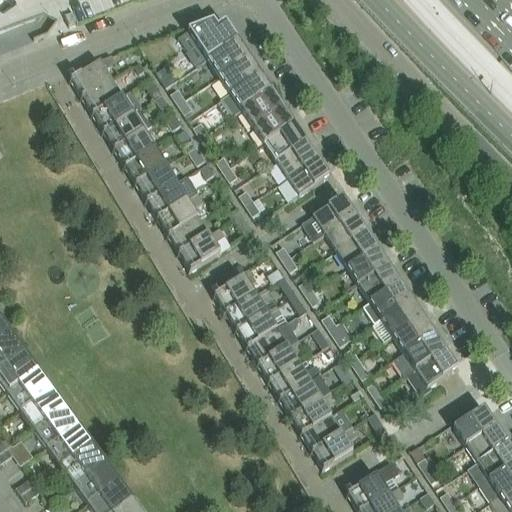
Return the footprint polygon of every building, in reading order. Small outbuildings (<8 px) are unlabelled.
[(0,0),(0,12),(25,3),(23,0),(0,0)] [(187,36),(205,64),(236,44),(225,27),(217,33),(212,26),(212,27),(188,36),(187,36)] [(205,64),(217,81),(247,61),(242,53),(238,42),(237,43),(236,44),(205,64)] [(248,60),(247,61),(217,81),(228,98),(258,78),(253,70),(249,59),(248,60)] [(79,104),(110,84),(104,75),(114,69),(111,62),(99,67),(99,66),(67,86),(68,87),(71,86),(81,102),(78,104),(79,104)] [(133,71),(138,79),(144,75),(139,67),(133,71)] [(163,74),(155,79),(165,93),(172,88),(163,74)] [(228,98),(240,115),(270,95),(264,87),(261,76),(259,77),(260,77),(258,78),(228,98)] [(121,102),(110,84),(79,104),(79,105),(81,103),(92,119),(89,121),(121,102)] [(167,110),(155,90),(148,95),(161,114),(167,110)] [(240,115),(251,132),(262,149),(292,129),(287,121),(283,110),(282,110),(282,111),(281,112),(276,104),(272,93),(271,93),(271,94),(270,95),(240,115)] [(177,95),(169,100),(183,120),(191,115),(177,95)] [(100,138),(100,139),(132,119),(121,102),(89,121),(90,122),(92,121),(102,137),(100,138)] [(111,156),(143,136),(150,131),(143,125),(137,116),(132,119),(100,139),(101,139),(103,138),(113,154),(111,156)] [(180,129),(173,118),(164,124),(171,135),(180,129)] [(274,166),(304,146),(298,138),(295,127),(294,127),(294,128),(292,129),(262,149),(274,166)] [(200,129),(192,134),(206,154),(214,149),(200,129)] [(191,146),(183,135),(175,141),(182,152),(191,146)] [(143,136),(111,156),(111,157),(114,155),(124,171),(122,173),(154,154),(143,136)] [(285,183),(315,163),(310,154),(306,144),(305,144),(305,145),(304,146),(274,166),(285,183)] [(204,165),(195,153),(187,158),(196,171),(204,165)] [(132,190),(133,191),(164,171),(154,154),(122,173),(122,174),(125,172),(135,189),(132,190)] [(298,202),(328,182),(321,171),(318,161),(316,161),(316,162),(315,163),(285,183),(298,202)] [(222,162),(215,168),(229,188),(236,183),(222,162)] [(214,178),(207,169),(199,174),(206,184),(214,178)] [(164,171),(133,191),(135,190),(146,206),(143,208),(144,208),(175,188),(164,171)] [(154,225),(186,206),(175,188),(144,208),(144,209),(146,207),(156,223),(154,225)] [(245,197),(238,202),(251,222),(259,217),(245,197)] [(165,242),(165,243),(197,223),(191,214),(202,207),(197,199),(186,206),(154,225),(155,226),(157,224),(167,241),(165,242)] [(322,239),(353,219),(342,202),(311,222),(322,239)] [(240,220),(236,213),(227,219),(231,226),(234,224),(240,220)] [(322,239),(334,256),(364,236),(359,227),(355,217),(354,217),(354,218),(353,219),(322,239)] [(240,220),(234,224),(244,240),(250,236),(240,220)] [(197,223),(165,243),(168,242),(178,258),(176,259),(176,260),(208,240),(197,223)] [(187,278),(207,266),(219,258),(213,249),(224,242),(219,234),(208,240),(176,260),(176,261),(179,259),(189,275),(186,277),(187,278)] [(365,235),(364,236),(334,256),(345,273),(375,253),(370,244),(366,234),(365,234),(365,235)] [(345,273),(357,290),(387,270),(381,261),(378,251),(376,251),(377,252),(375,253),(345,273)] [(283,252),(275,257),(289,278),(296,273),(283,252)] [(388,269),(387,270),(357,290),(368,307),(398,286),(393,278),(389,268),(388,268),(388,269)] [(222,320),(254,300),(248,291),(255,286),(248,274),(239,280),(242,283),(211,302),(212,303),(214,302),(224,318),(222,320)] [(277,274),(266,282),(271,290),(282,282),(277,274)] [(283,282),(276,287),(287,303),(295,298),(283,282)] [(368,307),(379,324),(409,303),(404,295),(400,285),(399,285),(399,286),(398,286),(368,307)] [(305,286),(298,291),(311,312),(319,307),(305,286)] [(254,300),(222,320),(223,321),(225,319),(235,335),(233,337),(265,317),(259,309),(270,302),(265,294),(254,300)] [(295,298),(287,303),(299,321),(307,316),(295,298)] [(409,303),(379,324),(391,341),(421,320),(415,312),(412,302),(410,302),(411,303),(409,303)] [(244,355),(276,335),(270,326),(281,320),(276,311),(265,318),(265,317),(233,337),(233,338),(236,336),(246,353),(244,354),(244,355)] [(391,341),(402,357),(432,337),(427,329),(423,319),(422,319),(422,320),(421,320),(391,341)] [(328,321),(321,325),(328,335),(335,331),(328,321)] [(295,323),(287,328),(292,337),(295,335),(298,326),(295,323)] [(0,344),(9,337),(0,324),(0,344)] [(335,331),(328,335),(339,352),(352,344),(340,327),(335,331)] [(276,335),(244,355),(247,354),(257,370),(254,371),(255,372),(286,352),(281,344),(292,337),(287,328),(276,335)] [(311,338),(321,354),(328,350),(318,333),(311,338)] [(433,336),(432,337),(402,357),(404,361),(396,367),(404,380),(443,354),(438,346),(434,336),(433,336)] [(0,344),(0,372),(23,356),(9,337),(0,344)] [(292,361),(286,352),(255,372),(255,373),(258,371),(268,387),(265,389),(266,389),(297,370),(292,361)] [(419,398),(456,373),(449,363),(446,352),(444,353),(445,353),(443,354),(404,380),(406,383),(408,382),(419,398)] [(351,354),(344,359),(350,369),(358,364),(351,354)] [(23,356),(0,372),(0,389),(6,398),(37,375),(23,356)] [(368,380),(358,364),(350,369),(361,385),(368,380)] [(276,407),(308,387),(297,370),(266,389),(266,390),(268,388),(278,405),(276,406),(276,407)] [(6,398),(19,416),(50,393),(37,375),(6,398)] [(319,380),(308,387),(276,407),(277,407),(279,406),(289,422),(287,423),(287,424),(319,404),(330,397),(319,380)] [(373,388),(366,393),(379,413),(387,408),(373,388)] [(50,393),(19,416),(32,434),(63,412),(50,393)] [(362,400),(358,395),(349,401),(353,406),(362,400)] [(330,397),(319,404),(287,424),(288,424),(290,423),(300,439),(298,441),(330,422),(324,413),(335,406),(330,397)] [(32,434),(46,453),(77,430),(63,412),(32,434)] [(464,450),(494,430),(483,413),(453,433),(464,450)] [(308,458),(309,459),(341,439),(330,422),(298,441),(298,442),(301,440),(311,456),(308,458)] [(464,450),(475,467),(505,447),(500,439),(496,428),(495,428),(495,429),(494,430),(464,450)] [(378,438),(384,435),(380,429),(375,432),(378,438)] [(77,430),(46,453),(59,471),(90,448),(77,430)] [(351,432),(341,439),(309,459),(312,458),(322,474),(319,475),(320,477),(352,457),(346,447),(357,441),(351,432)] [(466,473),(477,490),(511,466),(511,456),(511,455),(507,445),(506,445),(506,446),(505,447),(475,467),(466,473)] [(0,468),(11,460),(2,447),(0,448),(0,468)] [(59,471),(73,490),(104,467),(90,448),(59,471)] [(424,463),(416,469),(430,489),(438,484),(424,463)] [(511,466),(477,490),(489,507),(511,491),(511,466)] [(86,508),(118,486),(104,467),(73,490),(86,508)] [(391,467),(381,473),(386,482),(396,475),(391,467)] [(366,511),(387,499),(381,489),(388,485),(386,482),(381,473),(373,478),(375,482),(344,501),(345,502),(347,501),(354,511),(366,511)] [(14,493),(25,508),(26,507),(25,507),(38,497),(29,484),(15,494),(15,493),(16,493),(15,493),(14,493)] [(86,508),(89,511),(120,511),(131,504),(118,486),(86,508)] [(492,511),(511,511),(511,491),(489,507),(492,511)] [(387,499),(366,511),(395,511),(393,508),(403,501),(398,492),(387,499)] [(456,511),(447,497),(439,503),(445,511),(456,511)] [(419,503),(424,511),(427,511),(434,508),(427,498),(419,503)]
